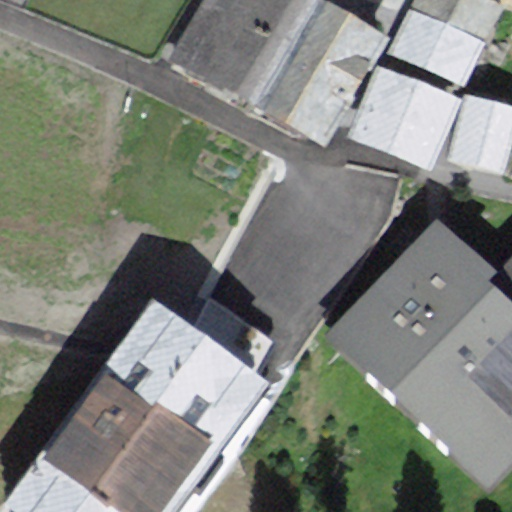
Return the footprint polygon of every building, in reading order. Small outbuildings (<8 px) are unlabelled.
[(13,0),(0,0),(0,5),(10,9),(13,0)] [(295,0),(199,0),(161,81),(322,158),(378,39),(295,0)] [(418,0),(387,61),(455,101),(494,21),(454,0),(418,0)] [(421,191),(451,120),(376,88),(346,159),(421,191)] [(510,133),(461,118),(444,177),(494,196),(510,133)] [(422,238),(309,354),(465,511),(476,511),(511,476),(511,262),(481,292),(422,238)] [(147,318),(2,511),(187,511),(266,403),(147,318)]
